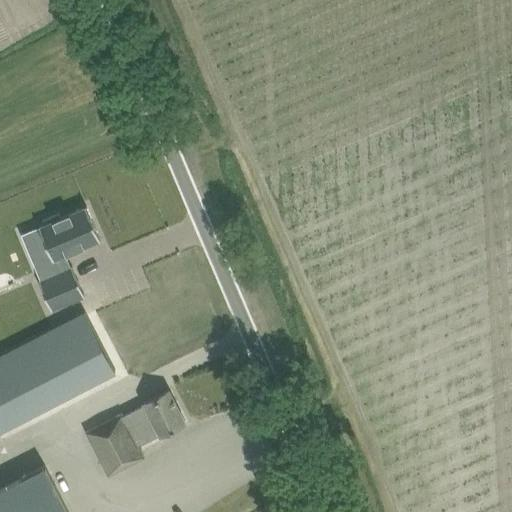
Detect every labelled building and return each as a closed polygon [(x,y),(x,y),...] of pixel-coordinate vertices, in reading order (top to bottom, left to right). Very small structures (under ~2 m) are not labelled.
[(58,270),(39,279),(51,309),(85,294),(72,265),(70,266),(64,253),(101,238),(87,205),(61,215),(60,212),(42,220),(43,223),(39,225),(58,270)] [(0,299),(0,323),(25,311),(14,292),(0,299)] [(0,354),(0,428),(23,417),(117,369),(88,310),(0,354)] [(87,431),(109,473),(144,455),(138,444),(160,433),(185,421),(169,388),(144,401),(145,404),(123,415),(122,412),(87,431)] [(0,487),(0,511),(69,511),(45,465),(0,487)]
